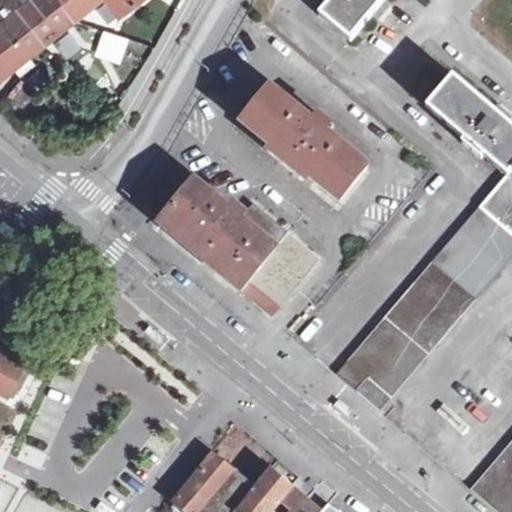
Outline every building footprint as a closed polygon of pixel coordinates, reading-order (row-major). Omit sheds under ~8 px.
[(140,0),(21,0),(0,17),(0,80),(101,0),(107,0),(121,16),(140,0)] [(332,0),(324,10),(354,38),(385,0),(332,0)] [(490,107),(448,74),(422,106),(468,143),(465,146),(474,154),(477,150),(505,175),(511,167),(511,123),(507,119),(511,113),(496,101),(490,107)] [(309,114),(270,82),(241,117),(336,195),(365,160),(328,128),(330,125),(311,111),(309,114)] [(481,203),(511,230),(511,167),(505,175),(481,203)] [(161,227),(242,293),(254,279),(284,304),(321,261),(253,206),(243,218),(231,210),(229,212),(196,185),(161,227)] [(511,230),(481,203),(335,374),(377,408),(511,251),(511,230)] [(271,318),(284,304),(254,279),(242,293),(271,318)] [(160,346),(165,340),(149,327),(144,333),(160,346)] [(0,397),(6,401),(7,399),(13,402),(22,385),(27,387),(34,371),(0,353),(0,397)] [(336,398),(331,404),(347,417),(352,411),(336,398)] [(511,511),(511,441),(476,484),(510,511),(511,511)] [(176,501),(188,511),(235,511),(254,490),(213,458),(176,501)] [(279,511),(289,500),(285,498),(291,489),(281,481),(273,474),(240,511),(279,511)] [(292,511),(303,499),(291,489),(285,498),(289,500),(279,511),(292,511)] [(318,511),(303,499),(292,511),(318,511)]
